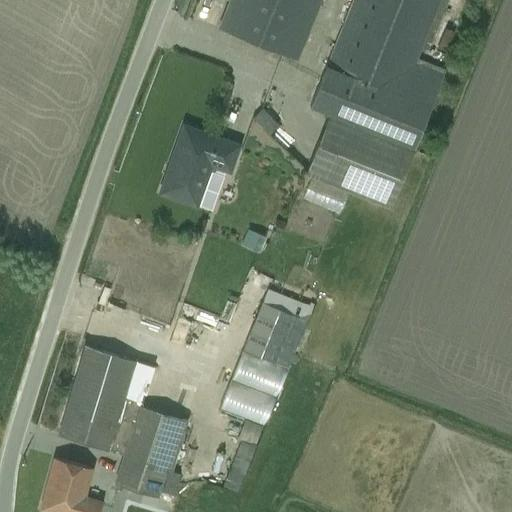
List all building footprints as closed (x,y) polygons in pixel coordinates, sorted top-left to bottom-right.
[(392,212),(445,75),(416,64),(440,0),(230,0),(218,32),(299,63),(323,0),(353,0),(310,114),(329,121),(306,179),(392,212)] [(236,173),(246,142),(181,120),(156,194),(197,208),(212,165),(236,173)] [(254,246),(276,255),(283,238),(262,229),(254,246)] [(292,329),(302,304),(272,291),(261,317),(292,329)] [(159,510),(180,434),(138,423),(154,366),(86,347),(61,437),(122,454),(110,497),(159,510)] [(237,486),(254,491),(269,441),(252,436),(237,486)] [(35,511),(39,511),(97,511),(100,502),(85,498),(93,469),(50,457),(35,511)]
